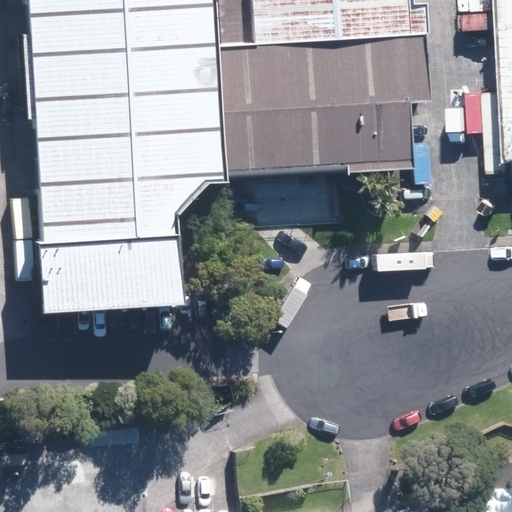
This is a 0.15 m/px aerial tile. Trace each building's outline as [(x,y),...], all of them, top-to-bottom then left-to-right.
[(215,178),(206,49),(202,0),(15,0),(31,239),(22,240),(26,313),(165,304),(159,216),(190,182),(215,178)] [(244,0),(247,46),(417,35),(415,3),(399,4),(398,0),(244,0)] [(511,0),(493,0),(504,162),(511,161),(511,0)] [(421,101),(417,35),(247,46),(206,49),(215,178),(401,166),(397,102),(421,101)] [(248,192),(250,227),(341,220),(338,185),(248,192)]
